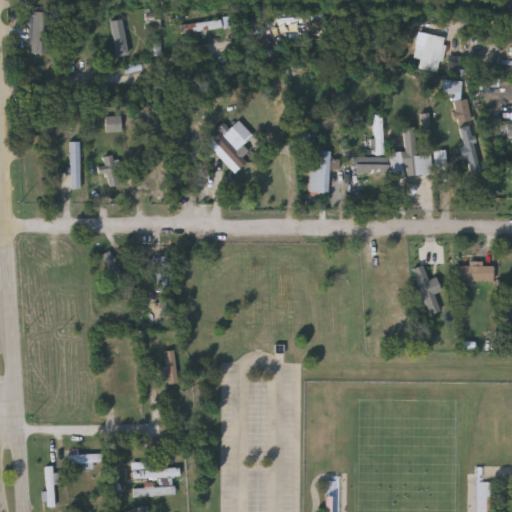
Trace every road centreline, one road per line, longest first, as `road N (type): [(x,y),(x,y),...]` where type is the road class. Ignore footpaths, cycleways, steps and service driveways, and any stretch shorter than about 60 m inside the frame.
road 1 (residential): [(511,228),(2,226)]
road 2 (secondary): [(20,511),(6,290)]
road 3 (residential): [(160,432),(0,436)]
